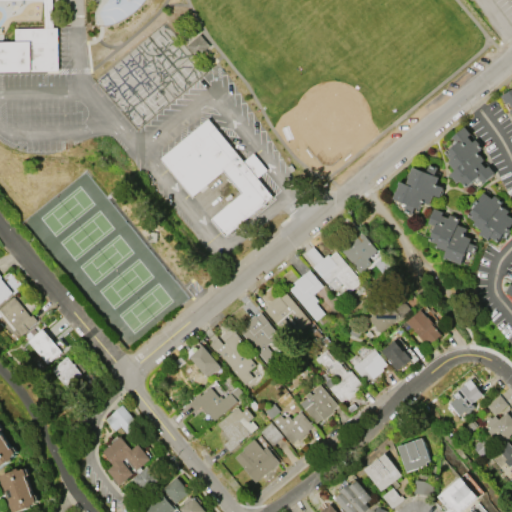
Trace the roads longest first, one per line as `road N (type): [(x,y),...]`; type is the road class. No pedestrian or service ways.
road 1 (residential): [(169,337),(511,54)]
road 2 (residential): [(470,354),(446,359),(271,511)]
road 3 (residential): [(124,375),(0,221)]
road 4 (residential): [(240,511),(124,375)]
road 5 (residential): [(0,371),(75,484)]
